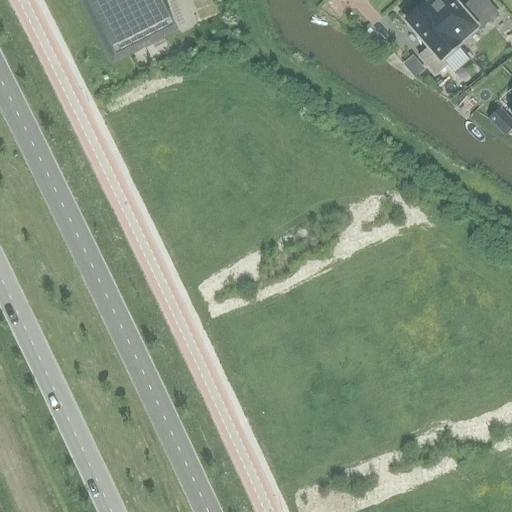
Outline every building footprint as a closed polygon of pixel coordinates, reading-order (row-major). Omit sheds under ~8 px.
[(84,0),(114,58),(174,28),(159,0),(84,0)] [(425,6),(424,7),(460,47),(497,14),(484,0),(477,0),(462,14),(450,0),(432,0),(430,2),(431,3),(426,7),(425,6)] [(459,47),(424,7),(421,9),(419,6),(407,17),(409,20),(406,22),(428,48),(418,56),(435,76),(446,66),(442,62),(459,47)] [(424,71),(415,61),(406,69),(414,79),(424,71)] [(511,122),(499,109),(488,119),(504,136),(506,134),(511,128),(511,122)]
